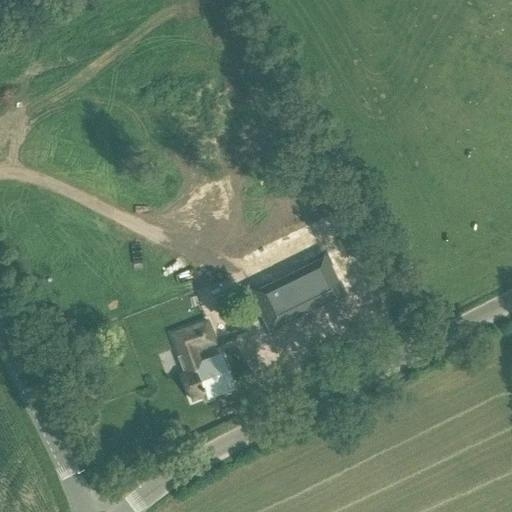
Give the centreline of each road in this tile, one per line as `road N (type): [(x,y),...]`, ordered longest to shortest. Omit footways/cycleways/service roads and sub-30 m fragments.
road 1 (unclassified): [(129,511),(192,463),(511,302)]
road 2 (unclassified): [(83,511),(0,337)]
